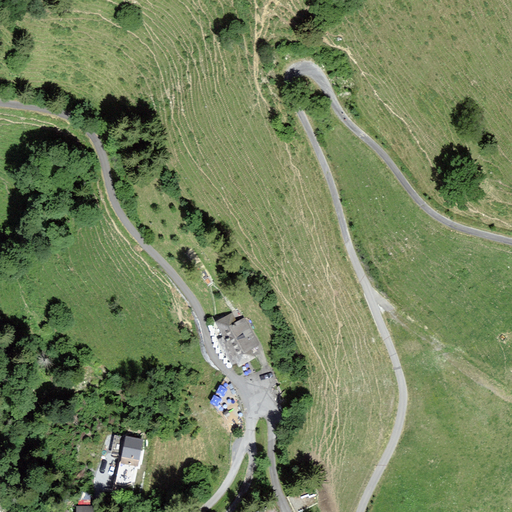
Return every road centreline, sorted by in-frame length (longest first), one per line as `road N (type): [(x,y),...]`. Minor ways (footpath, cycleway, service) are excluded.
road 1 (track): [(511,242),(438,218),(342,116),(318,74),(299,67),(288,78),(403,390),(396,433),(360,511)]
road 2 (unclassified): [(0,102),(65,114),(89,130),(118,209),(188,292),(210,348),(251,411)]
road 3 (unclassified): [(286,511),(272,463),(273,413),(251,411)]
